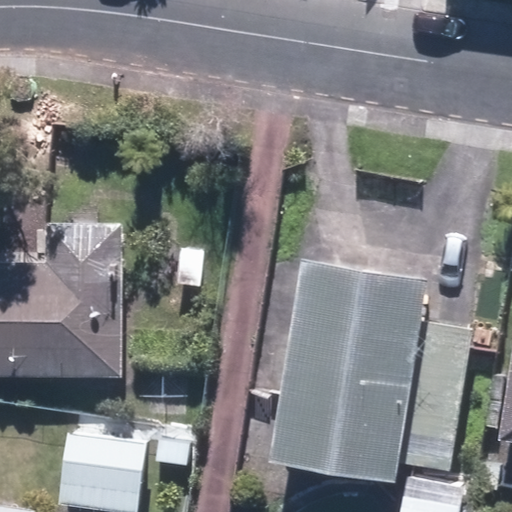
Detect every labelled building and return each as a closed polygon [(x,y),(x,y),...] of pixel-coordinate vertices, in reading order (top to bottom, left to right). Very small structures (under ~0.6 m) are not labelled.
[(0,250),(0,363),(139,366),(141,215),(59,214),(58,252),(0,250)] [(426,281),(301,259),(266,457),(391,479),(426,281)] [(474,329),(429,321),(405,464),(451,472),(474,329)] [(511,379),(502,438),(511,439),(511,379)] [(160,438),(86,428),(77,495),(150,505),(160,438)] [(455,511),(460,483),(406,473),(398,511),(455,511)]
